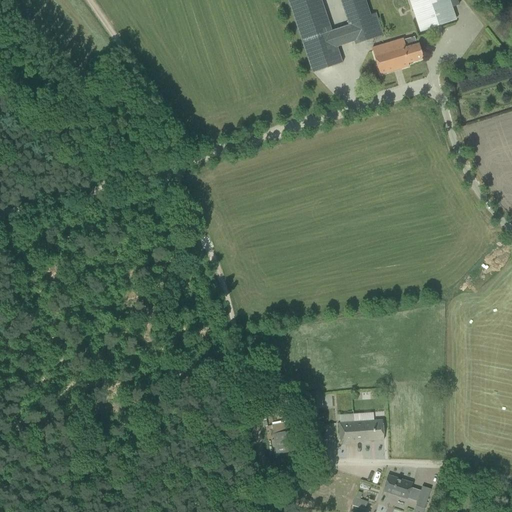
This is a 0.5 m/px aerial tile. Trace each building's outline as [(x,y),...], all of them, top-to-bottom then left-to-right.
[(342,64),(320,0),(287,0),(312,73),(342,64)] [(339,0),(355,45),(382,36),(375,14),(370,16),(364,0),(339,0)] [(408,0),(420,33),(427,30),(426,27),(455,18),(448,0),(408,0)] [(418,44),(416,45),(414,37),(403,40),(403,39),(372,49),(380,76),(409,67),(408,64),(423,60),(418,44)] [(322,397),(319,397),(319,391),(312,392),(313,398),(312,398),(313,409),(323,408),(323,404),(326,403),(326,407),(332,406),(331,397),(325,397),(325,398),(322,399),(322,397)] [(340,444),(383,440),(382,421),(338,424),(340,444)] [(291,431),(289,432),(287,423),(271,425),(275,455),(294,452),(291,431)] [(407,500),(412,484),(387,476),(382,492),(407,500)] [(415,506),(424,509),(430,490),(422,487),(415,506)] [(365,510),(367,503),(359,500),(355,498),(354,498),(352,505),(365,510)]
